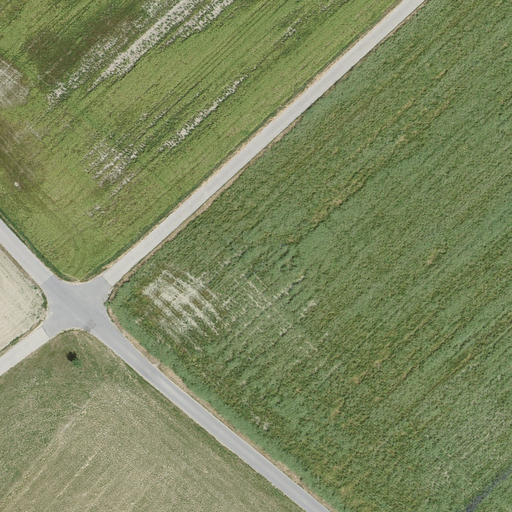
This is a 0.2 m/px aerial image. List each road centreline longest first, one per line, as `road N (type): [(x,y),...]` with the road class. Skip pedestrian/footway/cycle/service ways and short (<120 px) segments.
road 1 (track): [(83,295),(407,0)]
road 2 (unclassified): [(334,511),(83,295)]
road 3 (unclassified): [(83,295),(0,208)]
